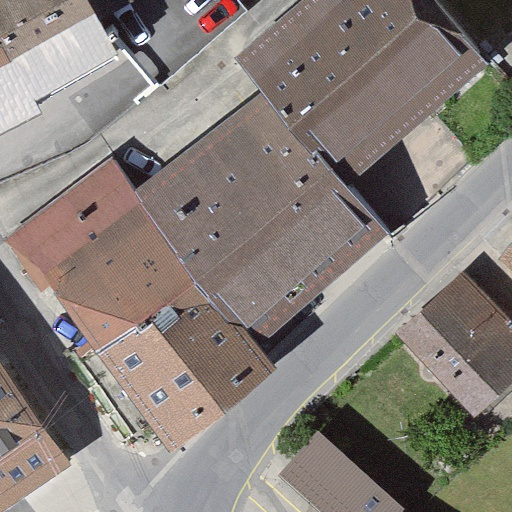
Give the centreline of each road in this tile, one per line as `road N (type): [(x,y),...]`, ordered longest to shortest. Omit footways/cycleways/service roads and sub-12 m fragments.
road 1 (residential): [(511,165),(214,464),(191,511)]
road 2 (residential): [(155,511),(105,454),(0,285)]
